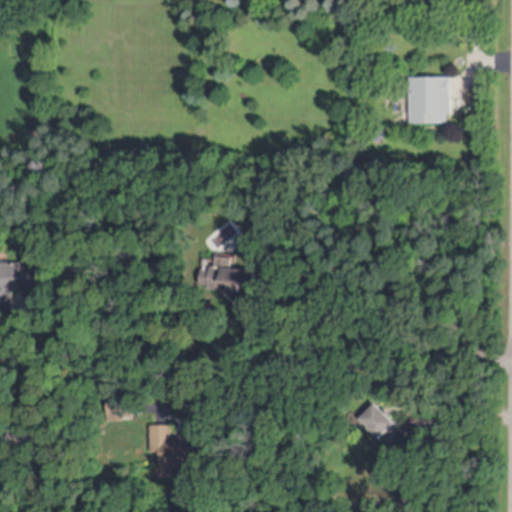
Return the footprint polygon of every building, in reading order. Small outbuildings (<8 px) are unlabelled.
[(412,126),(411,114),(407,114),(407,100),(411,100),(411,80),(452,79),(453,116),(448,116),(449,125),(412,126)] [(386,137),(382,142),(376,143),(371,138),(370,132),(375,127),(381,127),(385,132),(386,137)] [(141,145),(149,145),(148,154),(141,153),(141,145)] [(366,165),(375,157),(381,165),(371,172),(366,165)] [(0,267),(24,267),(24,268),(45,267),(45,294),(14,295),(14,315),(0,315),(0,294),(1,294),(0,267)] [(229,274),(258,277),(257,287),(267,288),(264,307),(243,304),(243,301),(231,300),(232,292),(226,291),(226,294),(210,292),(210,289),(202,288),(204,273),(212,274),(213,268),(230,270),(229,274)] [(110,401),(135,401),(135,421),(125,421),(125,425),(111,425),(110,401)] [(382,414),(386,411),(393,419),(391,422),(395,426),(397,425),(405,432),(404,433),(422,438),(415,463),(391,456),(394,447),(387,440),(382,446),(370,434),(371,433),(363,425),(378,409),(382,414)] [(154,456),(153,430),(174,430),(174,442),(201,442),(202,468),(187,468),(187,474),(163,474),(163,456),(154,456)] [(427,462),(435,461),(437,474),(429,475),(427,462)]
